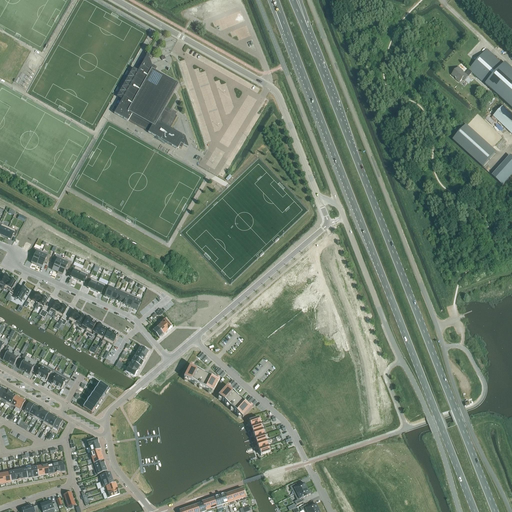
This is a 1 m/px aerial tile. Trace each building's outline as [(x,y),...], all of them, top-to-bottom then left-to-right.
[(511,72),(487,50),(465,74),(461,71),(462,70),(458,67),(451,75),(455,79),(456,80),(459,83),(462,80),(464,81),(468,77),(472,73),(511,109),(511,72)] [(114,113),(128,121),(163,141),(178,149),(178,148),(181,149),(183,146),(188,149),(185,138),(184,138),(171,130),(170,130),(177,117),(175,115),(176,113),(170,110),(166,107),(174,93),(178,85),(155,72),(157,69),(152,66),(150,62),(148,54),(144,61),(141,60),(137,66),(140,68),(137,73),(134,71),(134,70),(133,69),(117,98),(118,98),(118,99),(119,97),(122,99),(122,101),(117,109),(114,107),(111,112),(114,113)] [(511,121),(511,115),(502,107),(493,117),(511,135),(511,134),(511,123),(511,122),(511,121)] [(466,126),(453,141),(483,168),(496,153),(466,126)] [(511,158),(510,157),(492,177),(502,186),(511,174),(511,158)] [(0,235),(4,237),(9,228),(0,223),(0,235)] [(9,228),(4,237),(11,240),(13,236),(15,237),(18,232),(9,228)] [(35,256),(31,264),(36,266),(37,265),(41,255),(36,253),(38,250),(35,248),(32,255),(35,256)] [(41,255),(37,265),(42,267),(45,261),(48,262),(51,256),(43,252),(41,255)] [(55,264),(53,270),(58,272),(64,259),(56,256),(53,262),(55,264)] [(58,272),(57,273),(62,276),(66,268),(69,269),(72,263),(64,259),(58,272)] [(73,266),(69,273),(72,274),(70,278),(77,280),(81,271),(82,270),(73,266)] [(81,271),(77,280),(84,283),(85,280),(87,281),(88,282),(89,278),(90,275),(81,271)] [(4,275),(0,281),(0,285),(2,287),(1,289),(3,290),(10,278),(4,275)] [(10,278),(3,290),(4,289),(6,290),(7,288),(11,290),(16,282),(10,278)] [(87,281),(86,284),(89,285),(88,288),(94,291),(98,282),(89,278),(88,282),(87,281)] [(98,282),(94,291),(101,294),(102,290),(105,291),(107,286),(98,282)] [(16,291),(12,297),(21,302),(25,295),(27,296),(29,291),(21,287),(18,292),(16,291)] [(109,287),(105,297),(110,299),(115,289),(109,287)] [(115,289),(110,299),(116,301),(120,291),(115,289)] [(120,291),(116,301),(121,304),(126,293),(120,290),(120,291)] [(36,293),(31,300),(37,304),(35,308),(42,296),(36,293)] [(126,293),(121,304),(126,306),(131,295),(126,293)] [(131,295),(126,306),(131,308),(136,297),(131,295)] [(42,296),(35,308),(37,309),(38,307),(42,309),(48,300),(42,296)] [(136,297),(131,308),(137,311),(141,300),(136,297)] [(55,301),(49,311),(55,314),(54,316),(61,305),(55,301)] [(61,305),(54,316),(56,318),(58,315),(62,318),(67,308),(61,305)] [(73,311),(68,320),(72,322),(71,325),(73,326),(79,314),(73,311)] [(79,314),(73,326),(74,324),(80,327),(86,317),(79,314)] [(87,317),(81,328),(86,331),(92,320),(87,317)] [(164,318),(160,322),(161,324),(168,331),(172,327),(164,318)] [(92,320),(86,331),(91,334),(97,323),(92,320)] [(98,324),(93,332),(97,335),(96,337),(97,337),(102,327),(98,324)] [(161,324),(157,328),(163,335),(168,331),(161,324)] [(102,327),(97,337),(101,340),(107,329),(102,327)] [(70,339),(72,333),(60,328),(58,333),(70,339)] [(157,328),(153,331),(159,339),(163,335),(157,328)] [(109,329),(103,340),(108,343),(114,332),(109,329)] [(114,332),(108,343),(113,346),(119,335),(114,332)] [(7,353),(3,360),(8,363),(14,353),(13,353),(10,352),(12,349),(7,346),(4,351),(7,353)] [(139,346),(136,352),(146,357),(149,352),(139,346)] [(14,353),(8,363),(13,366),(20,354),(15,351),(13,353),(14,353)] [(136,352),(133,357),(143,362),(146,357),(136,352)] [(26,356),(19,369),(24,372),(31,359),(26,356)] [(133,357),(130,362),(132,362),(140,367),(143,362),(133,357)] [(31,359),(24,372),(29,375),(31,372),(34,374),(37,368),(35,366),(37,362),(31,359)] [(129,367),(137,372),(140,367),(132,362),(129,367)] [(40,369),(36,376),(41,379),(48,367),(40,363),(37,368),(40,369)] [(193,367),(190,365),(184,378),(213,393),(219,380),(216,379),(215,381),(192,369),(193,367)] [(128,366),(125,372),(129,374),(128,375),(131,376),(132,376),(134,377),(137,372),(129,367),(128,366)] [(48,367),(41,379),(46,382),(49,375),(52,376),(55,371),(48,367)] [(55,378),(51,384),(56,387),(63,375),(55,371),(52,376),(55,378)] [(63,375),(56,387),(61,390),(65,383),(67,385),(70,380),(63,375)] [(0,386),(8,391),(9,389),(0,383),(0,386)] [(100,383),(97,388),(105,394),(109,389),(100,383)] [(228,386),(218,397),(242,419),(252,408),(249,405),(248,407),(229,390),(230,388),(228,386)] [(97,388),(93,393),(102,399),(105,394),(97,388)] [(1,400),(6,402),(11,394),(6,391),(1,400)] [(93,393),(90,398),(98,404),(102,399),(93,393)] [(11,394),(6,402),(5,404),(10,407),(11,405),(16,396),(11,394)] [(11,405),(15,408),(20,399),(16,396),(11,405)] [(90,398),(86,403),(95,409),(98,404),(90,398)] [(20,399),(15,408),(20,410),(25,402),(20,399)] [(34,406),(29,403),(24,412),(29,414),(34,406),(34,405),(34,406)] [(86,403),(83,408),(91,414),(95,409),(86,403)] [(28,416),(33,419),(39,408),(34,406),(29,414),(28,416)] [(44,411),(39,408),(33,419),(38,422),(39,420),(44,411)] [(39,420),(43,422),(48,414),(44,411),(39,420)] [(47,427),(53,416),(48,414),(43,422),(42,424),(47,427)] [(52,430),(53,428),(58,419),(53,416),(47,427),(52,430)] [(249,421),(251,427),(260,424),(258,418),(253,420),(249,421)] [(62,422),(58,419),(53,428),(57,430),(58,431),(60,426),(61,427),(63,423),(62,423),(63,422),(62,421),(62,422)] [(262,430),(260,424),(251,427),(253,433),(262,430)] [(255,439),(264,435),(262,430),(253,433),(255,439)] [(255,439),(257,444),(266,441),(264,435),(255,439)] [(88,449),(89,448),(99,445),(97,439),(86,443),(88,449)] [(257,444),(259,450),(268,447),(266,441),(257,444)] [(101,450),(99,445),(89,448),(91,453),(100,450),(100,451),(101,450)] [(270,453),(268,447),(259,450),(261,456),(270,453)] [(92,459),(101,456),(100,451),(100,450),(91,453),(90,453),(92,459)] [(103,461),(101,456),(92,459),(90,459),(92,465),(103,461)] [(92,465),(91,465),(93,471),(105,467),(103,461),(92,465)] [(107,472),(105,467),(93,471),(95,476),(107,472)] [(110,473),(99,477),(101,482),(101,483),(112,479),(110,473)] [(101,483),(101,482),(100,483),(102,489),(104,488),(103,488),(114,484),(113,484),(112,479),(101,483)] [(105,493),(117,489),(115,483),(113,484),(114,484),(103,488),(104,488),(105,493)] [(294,496),(307,489),(304,484),(297,487),(296,484),(290,487),(291,491),(292,490),(294,496)] [(107,499),(119,495),(117,489),(105,493),(107,499)] [(242,489),(236,491),(239,500),(240,502),(246,500),(242,489)] [(307,489),(294,496),(297,501),(294,502),(296,505),(304,501),(303,498),(310,495),(307,489)] [(236,491),(230,493),(233,502),(234,502),(239,500),(236,491)] [(73,499),(71,493),(63,495),(68,509),(76,506),(73,499)] [(230,493),(225,495),(228,506),(234,504),(234,502),(233,502),(230,493)] [(225,495),(225,494),(219,496),(223,508),(228,506),(225,495)] [(217,510),(223,508),(219,496),(213,498),(216,507),(217,510)] [(216,507),(213,498),(207,500),(210,509),(211,509),(216,507)] [(210,511),(212,511),(211,509),(210,509),(207,500),(202,502),(202,503),(205,511),(210,511)] [(52,505),(51,502),(40,505),(42,511),(45,511),(53,509),(54,511),(57,510),(55,504),(52,505)] [(198,511),(205,511),(202,503),(196,505),(198,511)]
